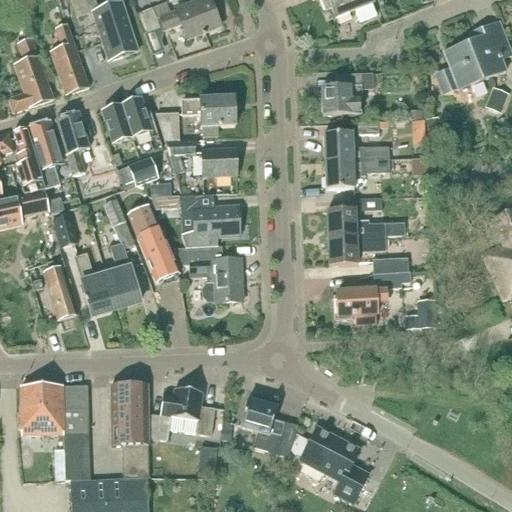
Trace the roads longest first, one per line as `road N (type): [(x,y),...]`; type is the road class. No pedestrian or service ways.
road 1 (residential): [(279,363),(271,39)]
road 2 (residential): [(0,132),(271,39)]
road 3 (tertiary): [(0,368),(279,363)]
road 4 (tertiary): [(511,502),(279,363)]
